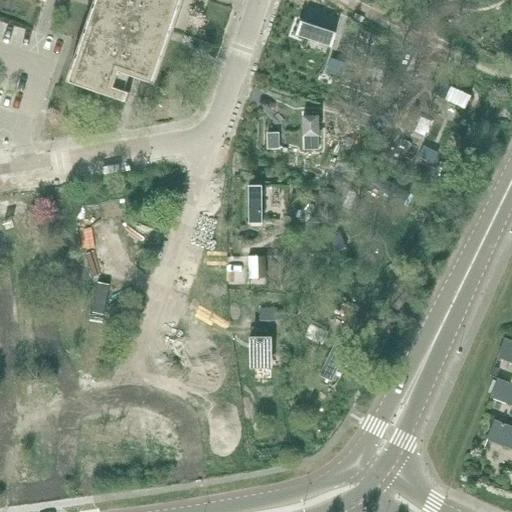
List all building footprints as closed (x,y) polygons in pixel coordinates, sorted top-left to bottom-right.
[(98,0),(95,11),(91,22),(70,83),(127,102),(130,93),(125,91),(130,76),(144,80),(153,84),(168,39),(169,37),(181,0),(98,0)] [(331,47),(335,34),(301,22),(296,36),(331,47)] [(331,60),(327,73),(340,77),(344,64),(331,60)] [(468,109),(474,96),(461,91),(444,83),(438,96),(444,98),(450,101),(448,105),(461,111),(463,107),(468,109)] [(319,137),(319,116),(313,117),(313,113),(307,113),(307,117),(303,117),(303,137),(305,137),(305,149),(318,149),(318,137),(319,137)] [(279,133),(267,134),(267,150),(279,149),(279,133)] [(440,155),(425,148),(420,159),(435,166),(440,155)] [(362,166),(355,184),(399,203),(405,185),(362,166)] [(249,224),(262,224),(262,186),(248,186),(249,224)] [(340,232),(329,236),(336,252),(346,248),(340,232)] [(258,257),(248,257),(249,279),(258,279),(258,257)] [(360,301),(351,318),(356,320),(361,322),(369,305),(364,303),(360,301)] [(277,309),(260,309),(260,321),(277,321),(277,309)] [(327,326),(308,365),(335,379),(354,339),(327,326)] [(252,339),(252,341),(247,347),(252,351),(252,367),(270,367),(270,339),(252,339)] [(511,341),(505,339),(497,358),(511,363),(511,341)] [(511,384),(498,379),(491,398),(511,406),(511,384)] [(511,427),(495,421),(487,440),(511,449),(511,427)]
